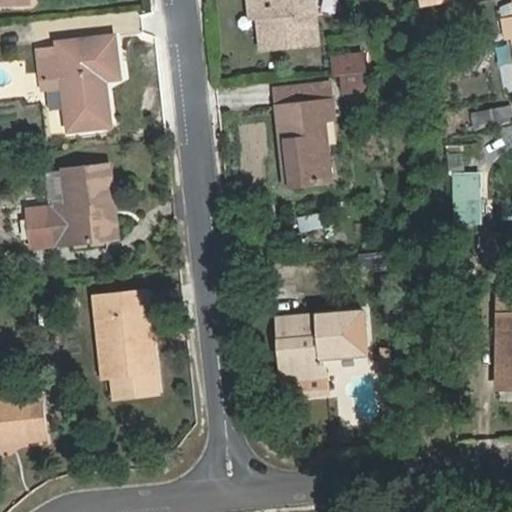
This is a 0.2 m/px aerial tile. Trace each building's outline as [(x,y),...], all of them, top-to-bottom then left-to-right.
[(271,16),(274,48),(319,44),(316,17),(309,18),(307,0),(256,0),(258,17),(271,16)] [(261,49),(274,48),(271,16),(258,17),(261,49)] [(511,35),(511,18),(502,20),(505,37),(511,35)] [(61,76),(67,133),(112,127),(106,80),(122,78),(117,34),(58,42),(58,47),(38,49),(40,78),(61,76)] [(366,51),(335,52),(337,93),(368,91),(366,51)] [(275,88),(277,105),(335,99),(333,83),(275,88)] [(335,99),(277,105),(284,187),(333,182),(326,119),(337,118),(335,99)] [(474,129),(511,121),(511,113),(511,106),(471,112),(474,129)] [(448,151),(448,170),(464,170),(464,151),(448,151)] [(120,239),(111,164),(64,169),(68,205),(29,209),(32,248),(120,239)] [(487,175),(459,175),(458,222),(486,222),(487,175)] [(389,247),(356,251),(358,268),(391,264),(389,247)] [(121,375),(104,377),(106,399),(162,392),(151,288),(113,292),(121,375)] [(95,293),(104,377),(121,375),(113,292),(95,293)] [(511,295),(498,295),(496,389),(511,388),(511,295)] [(330,395),(326,357),(369,353),(365,309),(277,317),(284,399),(330,395)] [(383,348),(382,359),(391,360),(392,349),(383,348)] [(382,359),(381,380),(390,381),(391,360),(382,359)] [(0,442),(48,438),(44,394),(0,398),(0,442)]
